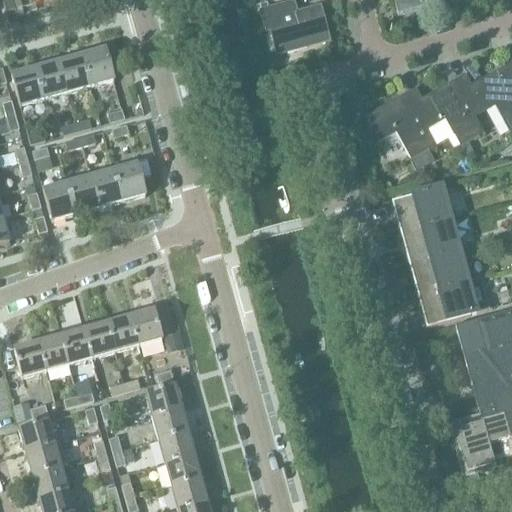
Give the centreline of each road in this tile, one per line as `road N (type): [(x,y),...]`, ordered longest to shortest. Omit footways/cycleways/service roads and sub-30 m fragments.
road 1 (residential): [(439,511),(318,80),(380,59)]
road 2 (residential): [(280,511),(198,228)]
road 3 (residential): [(198,228),(135,0)]
road 4 (residential): [(0,303),(198,228)]
road 5 (residential): [(380,59),(511,27)]
